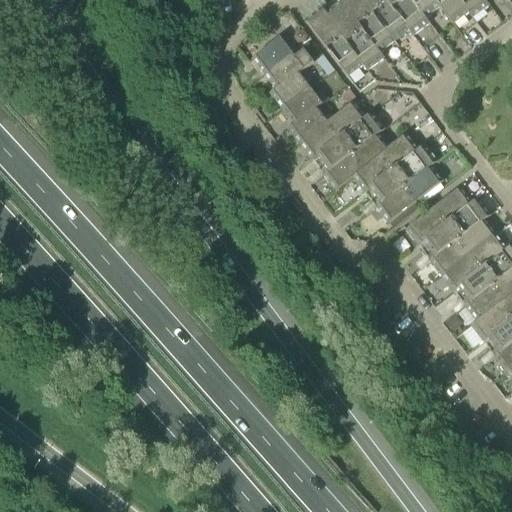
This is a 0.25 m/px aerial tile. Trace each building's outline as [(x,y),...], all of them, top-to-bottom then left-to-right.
[(374,16),(362,0),(339,0),(338,1),(342,7),(359,28),(374,16)] [(391,4),(388,0),(362,0),(374,16),(391,4)] [(408,0),(388,0),(391,4),(395,10),(408,0)] [(426,21),(409,0),(408,0),(395,10),(411,32),(410,33),(414,38),(431,25),(427,20),(426,21)] [(441,9),(434,0),(409,0),(426,21),(427,20),(441,9)] [(470,14),(458,0),(434,0),(441,9),(454,26),(469,15),(470,14)] [(485,3),(482,0),(458,0),(470,14),(469,15),(473,20),(491,7),(486,2),(485,3)] [(411,32),(395,10),(391,4),(374,16),(396,44),(410,33),(411,32)] [(364,35),(359,28),(342,7),(328,17),(345,39),(350,45),(364,35)] [(345,39),(328,17),(324,12),(307,24),(328,52),(345,39)] [(396,44),(374,16),(359,28),(364,35),(380,56),(382,55),(396,44)] [(306,33),(299,33),(295,40),(299,46),(308,45),(310,38),(306,33)] [(380,56),(364,35),(350,45),(366,66),(364,68),(369,73),(386,60),(382,55),(380,56)] [(266,78),(294,56),(300,52),(293,42),(287,47),(282,39),(254,61),(266,78)] [(345,39),(328,52),(349,79),(364,68),(366,66),(350,45),(345,39)] [(300,52),(267,78),(277,91),(278,93),(307,72),(317,64),(307,50),(302,54),(300,52)] [(325,57),(319,62),(331,77),(337,73),(325,57)] [(284,112),(312,91),(308,85),(313,80),(307,72),(278,93),(277,91),(271,95),(284,112)] [(351,90),(342,97),(349,105),(357,98),(351,90)] [(284,112),(295,126),(296,127),(324,106),(330,102),(322,93),(317,97),(312,91),(284,112)] [(355,104),(335,120),(329,124),(341,141),(347,136),(368,120),(367,119),(355,104)] [(295,126),(289,130),(302,146),(329,124),(325,119),(331,115),(324,106),(296,127),(295,126)] [(347,136),(359,152),(380,136),(381,137),(386,132),(373,115),(367,119),(368,120),(347,136)] [(329,124),(302,146),(314,162),(341,141),(329,124)] [(341,141),(314,162),(326,178),(353,157),(359,152),(347,136),(341,141)] [(380,136),(359,152),(353,157),(365,173),(382,159),(392,151),(391,150),(381,137),(380,136)] [(393,174),(399,169),(421,152),(420,152),(408,136),(391,150),(392,151),(382,159),(393,174)] [(399,169),(411,185),(433,168),(433,169),(439,164),(425,148),(420,152),(421,152),(399,169)] [(353,157),(326,178),(338,194),(355,181),(365,173),(353,157)] [(366,195),(393,174),(382,159),(365,173),(355,181),(366,195)] [(433,168),(411,185),(406,190),(417,205),(444,183),(433,169),(433,168)] [(379,211),(406,190),(411,185),(399,169),(393,174),(366,195),(379,211)] [(444,190),(441,186),(424,199),(427,203),(444,190)] [(406,190),(379,211),(390,226),(417,205),(406,190)] [(446,227),(452,223),(474,206),(472,205),(462,190),(435,211),(446,227)] [(452,223),(464,238),(485,222),(487,223),(492,218),(478,200),(472,205),(474,206),(452,223)] [(417,205),(390,226),(393,229),(420,208),(417,205)] [(418,248),(446,227),(435,211),(407,233),(418,248)] [(458,242),(470,257),(497,236),(487,223),(485,222),(464,238),(458,242)] [(430,263),(458,242),(464,238),(452,223),(446,227),(418,248),(430,263)] [(481,273),(487,269),(509,252),(508,251),(497,236),(470,257),(481,273)] [(430,263),(442,278),(470,257),(458,242),(430,263)] [(487,269),(499,283),(511,273),(511,247),(508,251),(509,252),(487,269)] [(470,257),(442,278),(453,293),(481,273),(470,257)] [(487,269),(481,273),(453,293),(465,309),(493,288),(499,283),(487,269)] [(511,273),(499,283),(493,288),(505,303),(510,299),(511,297),(511,273)] [(500,307),(505,303),(493,288),(465,309),(477,324),(500,307)] [(511,297),(510,299),(505,303),(500,307),(511,323),(511,322),(511,297)] [(511,323),(500,307),(477,324),(472,328),(484,343),(511,323)] [(452,334),(460,328),(463,326),(456,317),(446,324),(452,334)] [(509,348),(511,345),(511,322),(511,323),(484,343),(496,359),(509,348)] [(511,370),(511,345),(509,348),(496,359),(508,374),(511,370)] [(149,454),(151,462),(161,459),(159,452),(149,454)]
